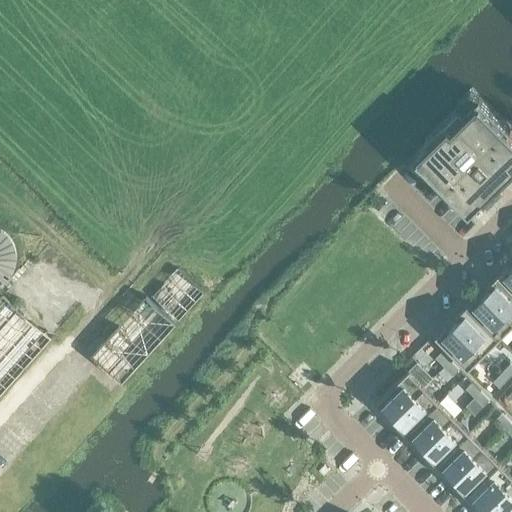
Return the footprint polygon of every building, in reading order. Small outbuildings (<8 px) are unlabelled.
[(423,167),(429,173),(446,191),(449,188),(470,210),(499,181),(502,184),(511,173),(511,133),(509,130),(511,127),(472,88),(456,103),(459,105),(425,138),(428,141),(417,152),(427,162),(423,167)] [(511,267),(511,268),(508,264),(498,275),(511,289),(511,267)] [(153,295),(178,319),(204,292),(178,268),(153,295)] [(511,289),(498,275),(487,285),(491,288),(486,293),(511,320),(511,289)] [(511,325),(511,320),(486,293),(480,298),(477,295),(467,305),(499,338),(511,325)] [(92,355),(122,382),(176,322),(146,295),(92,355)] [(0,298),(0,394),(50,338),(3,296),(0,298)] [(499,338),(467,305),(456,315),(460,318),(455,323),(484,353),(499,338)] [(484,353),(455,323),(450,329),(446,325),(435,336),(468,369),(484,353)] [(444,366),(451,360),(442,351),(436,357),(444,366)] [(460,369),(451,360),(444,366),(453,375),(460,369)] [(508,378),(511,373),(511,364),(510,363),(502,372),(508,378)] [(395,414),(425,385),(409,369),(376,402),(386,413),(390,409),(395,414)] [(500,387),(508,378),(502,372),(493,381),(500,387)] [(481,391),(472,382),(466,388),(475,397),(481,391)] [(407,433),(440,401),(425,385),(395,414),(400,420),(397,423),(407,433)] [(490,400),(481,391),(475,397),(483,406),(490,400)] [(425,445),(455,416),(440,401),(407,433),(417,444),(420,440),(425,445)] [(511,421),(502,412),(496,419),(505,428),(511,421)] [(437,464),(470,431),(455,416),(425,445),(430,450),(427,454),(437,464)] [(456,476),(485,447),(470,431),(437,464),(447,474),(451,471),(456,476)] [(467,495),(500,462),(485,447),(456,476),(461,481),(457,485),(467,495)] [(486,507),(511,481),(511,474),(500,462),(467,495),(477,505),(481,502),(486,507)] [(511,511),(511,481),(486,507),(490,511),(511,511)]
